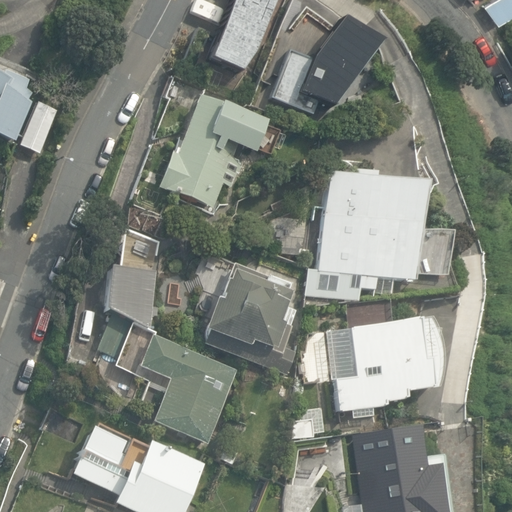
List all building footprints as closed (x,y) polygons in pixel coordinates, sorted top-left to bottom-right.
[(237,74),(251,54),(270,5),(262,0),(228,0),(205,61),(237,74)] [(511,0),(483,0),(481,2),(493,19),(511,3),(511,0)] [(331,30),(301,9),(286,28),(279,26),(258,82),(273,87),(268,101),(310,117),(315,104),(328,109),(373,47),(337,23),(331,30)] [(23,98),(0,83),(0,140),(9,144),(23,109),(18,106),(23,98)] [(196,97),(174,157),(169,155),(156,189),(213,209),(222,185),(231,188),(241,163),(229,159),(233,148),(252,155),(264,123),(196,97)] [(17,148),(38,156),(55,113),(34,105),(17,148)] [(374,182),(375,171),(354,169),(353,177),(322,174),(314,272),(303,271),(301,297),(357,302),(358,290),(371,291),(371,295),(390,296),(391,281),(412,283),(413,276),(442,278),(445,233),(423,232),(422,242),(416,241),(420,185),(374,182)] [(283,192),(267,199),(272,208),(287,201),(283,192)] [(251,207),(257,218),(272,211),(266,200),(251,207)] [(220,232),(229,221),(219,213),(210,224),(220,232)] [(202,344),(284,375),(292,354),(280,350),(288,329),(275,324),(285,295),(261,286),(264,279),(231,266),(225,284),(222,283),(218,296),(220,297),(218,302),(213,300),(201,331),(206,333),(202,344)] [(107,269),(102,312),(146,333),(149,318),(155,318),(156,308),(148,306),(151,274),(107,269)] [(426,331),(421,320),(345,330),(351,378),(331,381),(335,414),(382,409),(382,405),(400,403),(399,395),(431,390),(433,381),(434,369),(434,357),(433,353),(436,332),(426,331)] [(101,334),(94,352),(116,359),(122,341),(101,334)] [(149,421),(205,445),(236,372),(150,335),(136,369),(166,382),(149,421)] [(42,429),(76,443),(84,424),(50,410),(42,429)] [(308,436),(307,423),(289,424),(290,437),(308,436)] [(349,436),(358,511),(439,511),(434,467),(420,468),(415,428),(349,436)] [(141,451),(87,429),(68,477),(115,496),(111,505),(126,511),(182,511),(201,466),(144,443),(141,451)] [(231,466),(235,454),(222,449),(218,462),(231,466)]
